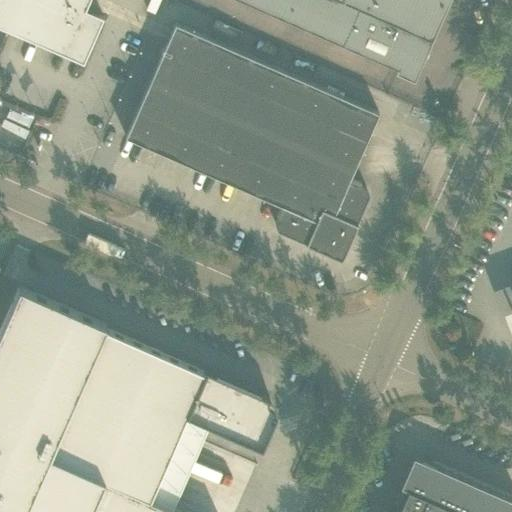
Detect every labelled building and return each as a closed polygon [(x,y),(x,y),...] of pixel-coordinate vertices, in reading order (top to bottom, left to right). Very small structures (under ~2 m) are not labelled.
[(0,0),(0,15),(48,36),(46,39),(77,53),(92,19),(99,22),(103,15),(85,7),(87,0),(0,0)] [(244,0),(342,43),(358,6),(431,38),(448,0),(244,0)] [(358,6),(342,43),(398,68),(399,66),(398,66),(404,52),(422,60),(431,38),(358,6)] [(175,22),(125,135),(281,204),(274,220),(277,228),(306,241),(305,242),(333,254),(345,250),(357,222),(356,221),(369,192),(366,184),(349,177),(378,111),(175,22)] [(19,286),(0,329),(0,511),(181,511),(149,498),(185,414),(262,448),(276,415),(275,414),(277,409),(276,404),(273,400),(269,397),(269,396),(206,369),(204,372),(105,328),(107,324),(19,286)] [(511,511),(511,497),(413,453),(399,483),(407,487),(395,511),(511,511)]
